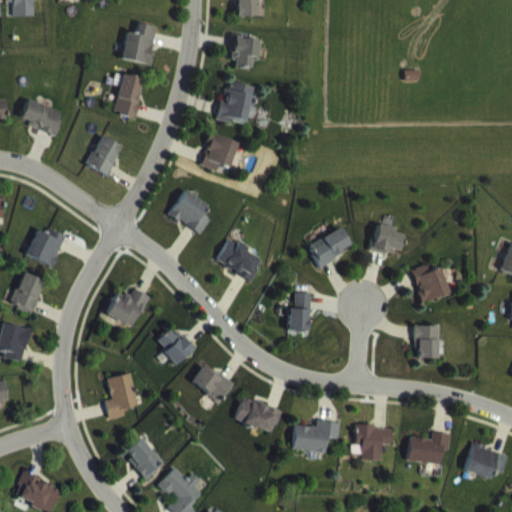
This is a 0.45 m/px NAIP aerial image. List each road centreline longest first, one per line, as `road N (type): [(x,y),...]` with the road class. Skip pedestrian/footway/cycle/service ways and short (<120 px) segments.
road 1 (residential): [(511,414),(455,393),(321,378),(273,364),(241,341),(163,256),(35,170),(0,158)]
road 2 (residential): [(193,0),(192,72),(163,153),(78,299),(64,360),(69,420)]
